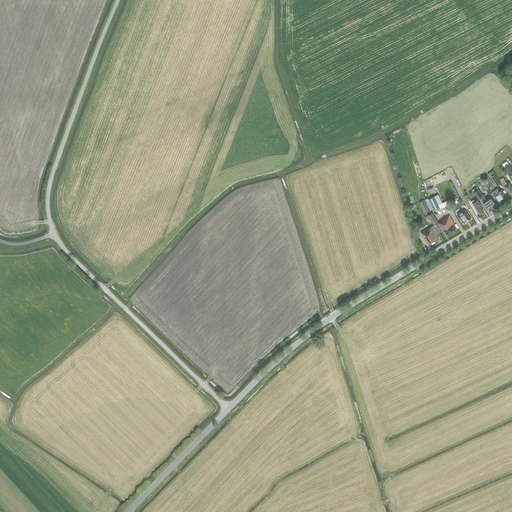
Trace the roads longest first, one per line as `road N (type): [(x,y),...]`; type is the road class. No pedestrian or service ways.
road 1 (unclassified): [(228,409),(52,229),(49,182),(117,0)]
road 2 (tertiary): [(228,409),(328,319),(511,208)]
road 3 (tertiary): [(128,511),(228,409)]
